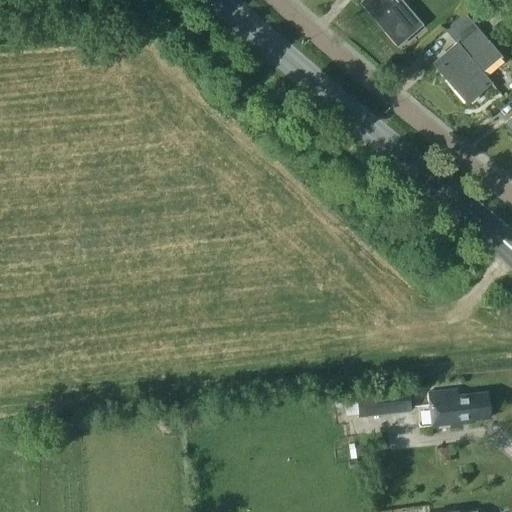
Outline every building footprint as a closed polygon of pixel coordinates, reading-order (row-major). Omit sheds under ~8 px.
[(360,0),(358,3),(382,32),(384,30),(395,43),(419,23),(399,0),(360,0)] [(494,8),(487,0),(484,0),(476,7),(484,16),(494,8)] [(500,56),(462,12),(443,29),(454,42),(431,62),(453,89),(455,87),(465,100),(488,80),(481,72),(500,56)] [(511,114),(503,122),(511,132),(511,114)] [(355,392),(355,393),(343,394),(345,414),(357,413),(358,416),(409,410),(406,386),(355,392)] [(456,395),(456,389),(427,392),(431,430),(460,427),(460,423),(473,422),(472,419),(489,417),(486,391),(456,395)]
